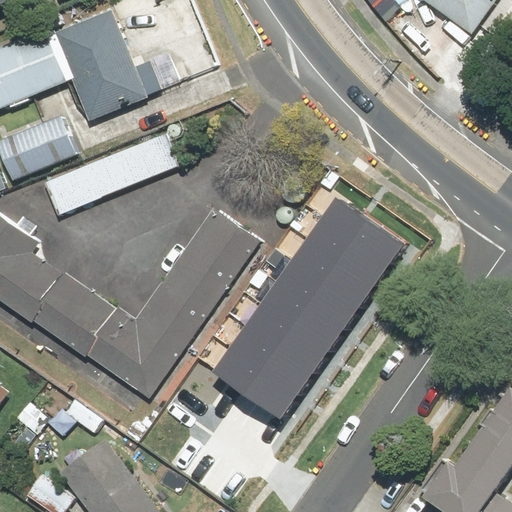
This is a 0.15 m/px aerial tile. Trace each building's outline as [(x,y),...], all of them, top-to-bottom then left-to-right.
[(506,0),(422,0),(481,39),(506,0)] [(156,100),(120,11),(47,41),(43,32),(0,49),(0,57),(1,59),(0,59),(0,113),(80,81),(97,124),(156,100)] [(173,129),(52,179),(64,209),(185,159),(173,129)] [(406,245),(336,196),(320,218),(390,267),(406,245)] [(0,211),(0,295),(39,324),(42,320),(155,401),(270,242),(220,207),(139,319),(73,273),(70,277),(38,254),(46,244),(0,211)] [(390,267),(320,218),(305,240),(375,288),(390,267)] [(375,288),(305,240),(290,261),(360,310),(375,288)] [(360,310),(290,261),(274,283),(344,332),(360,310)] [(344,332),(274,283),(259,305),(329,354),(344,332)] [(329,354),(259,305),(243,327),(313,376),(329,354)] [(313,376),(243,327),(228,349),(298,398),(313,376)] [(298,398),(228,349),(213,370),(283,419),(298,398)] [(0,379),(0,423),(21,394),(0,379)] [(511,402),(469,465),(460,459),(435,496),(458,511),(511,511),(511,496),(506,493),(511,483),(511,402)] [(170,511),(116,439),(69,474),(98,511),(170,511)] [(68,511),(78,497),(42,474),(27,497),(48,511),(68,511)]
